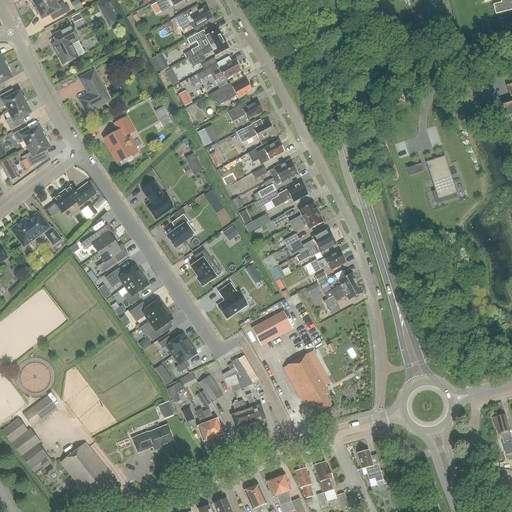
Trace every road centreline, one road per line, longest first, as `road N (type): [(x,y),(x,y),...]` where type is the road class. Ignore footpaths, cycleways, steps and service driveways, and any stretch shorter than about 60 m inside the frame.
road 1 (secondary): [(419,382),(301,0)]
road 2 (unclassified): [(375,303),(347,214),(229,0)]
road 3 (tertiary): [(120,511),(400,413)]
road 4 (unclassified): [(239,339),(216,353),(79,154)]
road 5 (unclassified): [(10,33),(79,154)]
